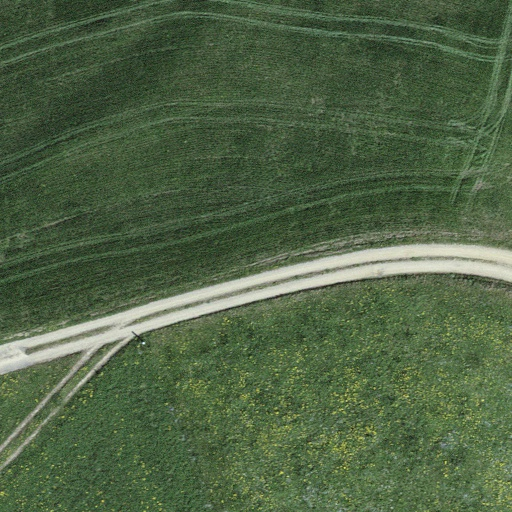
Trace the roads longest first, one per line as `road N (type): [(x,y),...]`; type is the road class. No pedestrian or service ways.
road 1 (track): [(119,316),(414,256),(511,268)]
road 2 (track): [(0,451),(119,316)]
road 3 (track): [(0,356),(119,316)]
